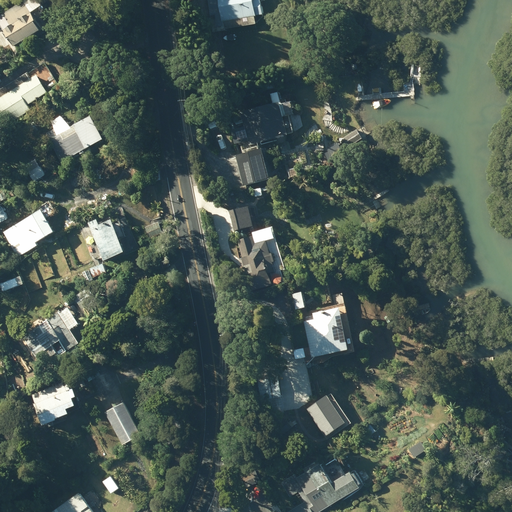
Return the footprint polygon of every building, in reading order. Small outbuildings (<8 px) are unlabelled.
[(25,0),(0,15),(0,16),(17,45),(47,27),(30,0),(25,0)] [(209,0),(215,30),(261,22),(259,14),(269,13),(266,0),(209,0)] [(274,6),(278,17),(287,14),(284,2),(274,6)] [(42,72),(0,97),(0,107),(10,123),(35,108),(32,103),(53,90),(42,72)] [(92,93),(93,105),(105,105),(105,93),(92,93)] [(252,139),(253,143),(295,131),(286,99),(246,109),(248,117),(231,121),(237,143),(252,139)] [(44,125),(65,161),(109,136),(96,112),(71,126),(65,114),(44,125)] [(361,133),(358,128),(344,137),(350,146),(364,138),(361,133)] [(239,152),(247,183),(276,175),(268,145),(239,152)] [(34,172),(38,179),(49,173),(45,166),(34,172)] [(155,168),(156,179),(164,178),(162,167),(155,168)] [(62,183),(66,191),(79,184),(74,176),(62,183)] [(234,207),(239,228),(260,223),(256,203),(234,207)] [(0,223),(11,218),(5,204),(0,206),(0,223)] [(6,231),(21,255),(42,243),(40,241),(59,230),(46,207),(6,231)] [(95,228),(108,258),(131,249),(117,216),(103,222),(101,217),(78,226),(82,234),(95,228)] [(144,227),(149,238),(166,232),(161,221),(144,227)] [(241,238),(253,289),(278,284),(273,261),(281,260),(279,249),(276,250),(274,237),(262,240),(260,233),(241,238)] [(0,257),(0,265),(8,263),(6,255),(0,257)] [(92,269),(96,277),(109,271),(106,263),(92,269)] [(80,302),(91,319),(107,310),(96,292),(80,302)] [(308,319),(316,355),(358,346),(348,302),(319,309),(320,316),(308,319)] [(85,355),(79,345),(85,341),(65,309),(28,334),(42,355),(44,353),(49,360),(63,351),(65,354),(67,353),(73,362),(85,355)] [(82,366),(91,381),(104,373),(95,359),(82,366)] [(36,393),(49,424),(63,417),(62,416),(75,411),(73,407),(82,403),(79,395),(83,394),(79,385),(75,387),(70,376),(56,382),(57,384),(36,393)] [(311,407),(330,435),(352,421),(333,392),(311,407)] [(108,412),(126,444),(145,433),(128,401),(108,412)] [(412,447),(418,456),(431,448),(426,439),(412,447)] [(339,481),(327,461),(303,475),(301,471),(285,480),(294,495),(304,489),(310,499),(291,511),(320,511),(366,485),(365,483),(367,481),(361,471),(358,472),(357,470),(339,481)] [(113,476),(104,482),(112,494),(122,488),(113,476)] [(97,511),(83,491),(53,511),(97,511)]
